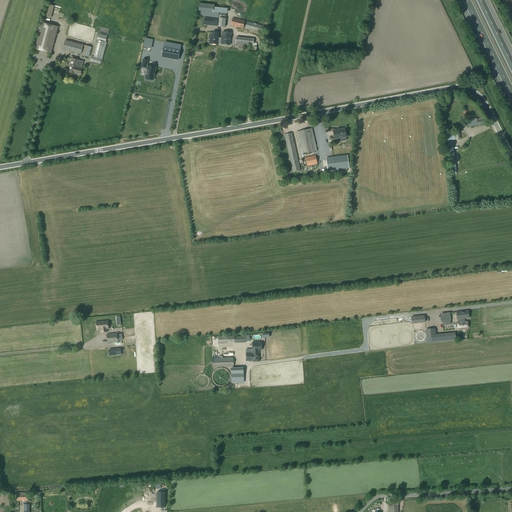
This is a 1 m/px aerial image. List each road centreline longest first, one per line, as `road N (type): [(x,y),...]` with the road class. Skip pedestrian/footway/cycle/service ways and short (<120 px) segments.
road 1 (unclassified): [(511,157),(490,112),(465,88),(0,167)]
road 2 (residential): [(511,302),(390,317),(376,347),(245,365)]
road 3 (unclassified): [(361,511),(385,496),(511,489)]
